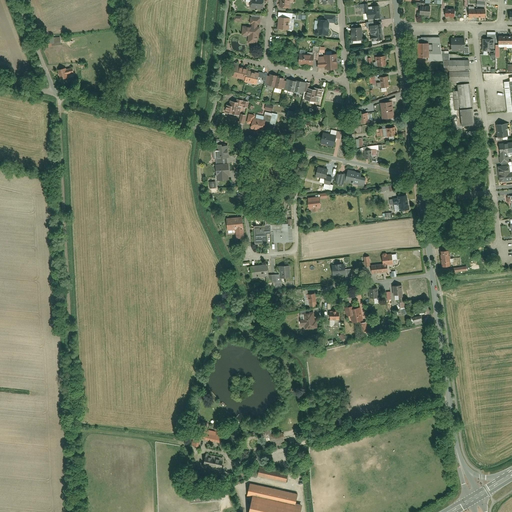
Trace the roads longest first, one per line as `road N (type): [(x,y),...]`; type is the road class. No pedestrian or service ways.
road 1 (residential): [(55,93),(75,511)]
road 2 (residential): [(316,154),(297,198),(293,248),(250,253),(238,137)]
road 3 (tertiary): [(473,498),(455,445),(431,275)]
road 4 (residential): [(271,0),(266,64),(346,78),(340,0)]
road 5 (residential): [(238,137),(55,93)]
road 6 (residential): [(471,23),(489,195)]
road 7 (tertiary): [(416,177),(399,23)]
